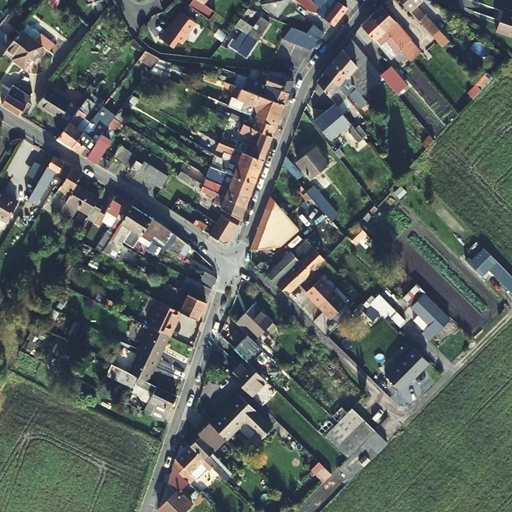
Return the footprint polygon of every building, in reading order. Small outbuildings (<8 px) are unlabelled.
[(289,0),(264,0),(261,4),(277,16),(289,0)] [(345,6),(336,0),(314,0),(313,2),(319,7),(316,12),(331,24),(333,26),(346,7),(345,6)] [(399,0),(433,37),(443,48),(449,42),(416,4),(420,0),(399,0)] [(372,16),(408,56),(412,52),(409,48),(415,43),(411,38),(407,42),(391,25),(395,21),(381,5),(371,14),(372,16)] [(246,7),(242,13),(250,16),(254,11),(248,8),(246,7)] [(196,23),(179,11),(170,25),(168,24),(164,31),(181,43),(196,23)] [(511,14),(502,11),(495,30),(511,36),(511,14)] [(403,60),(408,56),(372,16),(371,14),(360,24),(361,25),(356,31),(366,42),(372,37),(374,39),(379,35),(386,42),(403,60)] [(242,31),(256,40),(268,23),(259,16),(252,26),(243,21),(238,29),(242,31)] [(297,29),(303,32),(311,35),(317,38),(319,39),(324,31),(305,18),(294,28),(297,29)] [(233,25),(229,31),(234,35),(238,29),(234,26),(233,25)] [(282,38),(289,42),(290,40),(296,31),(297,29),(294,28),(290,26),(289,28),(282,38)] [(289,42),(295,44),(296,43),(303,34),(303,32),(297,29),(296,31),(290,40),(289,42)] [(41,47),(20,30),(6,50),(18,59),(15,63),(23,69),(41,47)] [(256,40),(242,31),(239,34),(241,35),(237,41),(232,38),(227,45),(245,57),(256,40)] [(295,44),(303,47),(303,46),(310,37),(311,35),(303,32),(303,34),(296,43),(295,44)] [(309,50),(319,39),(317,38),(311,35),(310,37),(303,46),(303,47),(308,50),(309,50)] [(334,62),(360,92),(365,88),(351,70),(356,64),(355,63),(364,56),(351,40),(350,39),(333,60),(334,62)] [(143,52),(138,59),(152,67),(154,64),(158,58),(144,51),(143,52)] [(187,69),(158,58),(154,64),(184,75),(187,69)] [(326,72),(338,86),(342,82),(349,90),(347,92),(364,110),(371,106),(360,92),(334,62),(333,60),(325,70),(326,72)] [(334,103),(344,115),(349,110),(333,91),(338,86),(326,72),(325,70),(316,81),(317,82),(327,95),(334,103)] [(287,93),(266,85),(264,90),(251,85),(250,87),(236,82),(237,78),(219,71),(215,80),(245,90),(283,105),(287,93)] [(283,72),(281,72),(279,78),(258,71),(257,74),(252,72),(249,79),(266,85),(287,93),(293,79),(290,76),(283,72)] [(480,89),(488,81),(484,77),(477,85),(479,88),(480,89)] [(317,82),(314,89),(322,100),(327,95),(317,82)] [(472,97),(474,95),(480,89),(479,88),(477,85),(475,84),(467,92),(472,97)] [(18,115),(30,96),(13,85),(0,104),(18,115)] [(46,87),(36,104),(67,123),(79,107),(46,87)] [(245,90),(241,100),(250,104),(246,114),(248,114),(275,126),(283,105),(245,90)] [(71,145),(82,132),(76,127),(93,104),(93,103),(96,99),(89,94),(79,107),(67,123),(57,137),(56,138),(70,147),(71,145)] [(250,104),(241,100),(238,99),(234,109),(246,114),(250,104)] [(344,115),(334,103),(315,119),(329,137),(350,122),(344,115)] [(445,104),(433,115),(429,110),(418,120),(433,136),(455,115),(445,104)] [(114,117),(101,107),(94,116),(106,126),(113,117),(114,117)] [(237,121),(271,136),(275,126),(248,114),(246,119),(230,113),(229,117),(237,121)] [(99,136),(101,133),(106,126),(94,116),(82,132),(71,145),(70,147),(86,157),(87,155),(99,136)] [(262,160),(271,136),(237,121),(234,127),(240,129),(238,133),(256,141),(251,155),(262,160)] [(110,139),(101,133),(99,136),(87,155),(86,157),(95,162),(110,139)] [(421,142),(426,148),(431,142),(434,139),(433,137),(429,133),(421,142)] [(221,137),(218,142),(231,147),(233,142),(221,137)] [(251,155),(231,147),(218,142),(216,148),(233,156),(231,161),(257,171),(262,160),(251,155)] [(113,157),(121,145),(117,143),(105,159),(101,157),(97,164),(105,169),(106,168),(113,157)] [(122,146),(121,145),(113,157),(121,161),(128,150),(122,146)] [(327,162),(315,147),(296,162),(308,177),(327,162)] [(128,150),(121,161),(129,167),(137,155),(128,150)] [(55,169),(59,172),(60,172),(63,174),(69,165),(68,164),(52,155),(51,156),(30,192),(37,196),(39,198),(49,179),(55,169)] [(130,168),(137,172),(145,161),(138,156),(137,157),(130,168)] [(257,171),(231,161),(224,159),(222,164),(211,160),(209,166),(253,183),(257,171)] [(293,171),(284,160),(281,166),(282,168),(291,177),(293,171)] [(142,175),(150,164),(145,161),(137,172),(139,173),(142,175)] [(148,179),(156,168),(150,164),(142,175),(148,179)] [(253,183),(209,166),(207,172),(222,177),(219,184),(248,195),(253,183)] [(71,192),(76,183),(80,175),(81,174),(71,167),(61,185),(71,192)] [(155,183),(162,172),(156,168),(148,179),(155,183)] [(52,181),(54,182),(59,172),(55,169),(49,179),(52,181)] [(155,183),(161,187),(168,176),(162,172),(155,183)] [(193,184),(196,180),(193,178),(190,176),(187,181),(193,184)] [(193,184),(190,189),(191,190),(199,195),(200,191),(202,186),(203,184),(198,181),(196,180),(193,184)] [(203,184),(202,186),(223,197),(245,203),(248,195),(219,184),(218,188),(203,181),(203,184)] [(55,218),(61,222),(66,213),(71,216),(75,206),(87,213),(86,217),(92,221),(98,210),(100,208),(93,204),(98,196),(76,183),(71,192),(69,194),(69,195),(56,216),(55,218)] [(71,192),(61,185),(59,188),(69,194),(71,192)] [(313,185),(305,192),(332,221),(340,213),(313,185)] [(223,197),(202,186),(200,191),(215,198),(213,203),(223,209),(239,219),(245,203),(223,197)] [(207,200),(199,195),(191,190),(189,194),(205,203),(207,200)] [(0,194),(15,203),(16,200),(2,192),(0,194)] [(33,203),(37,196),(30,192),(26,199),(31,201),(33,203)] [(56,216),(69,195),(64,193),(55,208),(44,202),(41,207),(56,216)] [(0,218),(5,221),(15,203),(0,194),(0,218)] [(98,210),(92,221),(98,224),(99,223),(105,227),(104,228),(106,229),(100,239),(102,240),(98,246),(96,245),(94,247),(102,251),(102,249),(131,205),(114,194),(104,210),(106,210),(104,213),(98,210)] [(299,228),(270,197),(250,248),(262,246),(274,217),(290,235),(299,228)] [(23,215),(31,201),(26,199),(18,213),(23,215)] [(125,236),(141,211),(131,205),(102,249),(102,251),(123,261),(126,255),(111,247),(120,233),(125,236)] [(239,219),(223,209),(215,222),(232,234),(238,223),(239,219)] [(151,217),(141,211),(125,236),(121,244),(126,247),(126,246),(128,247),(130,245),(133,247),(151,217)] [(79,228),(86,217),(77,213),(73,220),(71,218),(69,222),(79,228)] [(144,250),(150,241),(148,240),(153,232),(168,243),(164,249),(176,255),(185,242),(160,223),(151,217),(133,247),(142,252),(144,250)] [(215,222),(208,233),(222,242),(227,241),(232,234),(215,222)] [(351,229),(346,234),(356,243),(366,233),(358,225),(357,223),(351,229)] [(47,238),(68,249),(73,239),(52,228),(47,238)] [(288,293),(307,275),(325,258),(307,238),(292,252),(289,250),(265,275),(286,295),(288,293)] [(150,241),(144,250),(148,253),(151,248),(157,252),(160,246),(150,241)] [(511,279),(511,276),(482,247),(467,261),(480,274),(486,269),(489,272),(492,269),(507,284),(511,279)] [(185,267),(188,263),(176,255),(173,260),(185,267)] [(214,276),(201,269),(196,280),(209,287),(214,276)] [(319,277),(304,291),(329,317),(344,303),(319,277)] [(417,283),(403,297),(411,305),(411,306),(424,320),(436,332),(451,317),(425,292),(417,283)] [(193,295),(205,300),(209,291),(197,285),(193,295)] [(205,300),(193,295),(188,292),(179,310),(197,319),(205,300)] [(394,299),(383,311),(395,322),(401,316),(399,314),(404,308),(394,299)] [(168,335),(175,322),(173,321),(179,310),(158,300),(146,324),(148,325),(158,330),(168,335)] [(257,336),(272,320),(254,302),(236,320),(240,325),(250,335),(267,351),(271,347),(262,338),(261,339),(257,336)] [(261,339),(262,338),(276,324),(272,320),(257,336),(261,339)] [(423,322),(416,328),(428,340),(435,333),(436,332),(424,320),(423,322)] [(157,358),(168,335),(158,330),(148,325),(137,349),(157,358)] [(250,335),(240,325),(235,330),(230,335),(239,345),(250,335)] [(137,376),(146,380),(157,358),(137,349),(127,371),(137,376)] [(268,379),(247,358),(231,373),(252,395),(268,379)] [(296,382),(327,411),(338,400),(328,390),(342,376),(326,361),(311,376),(306,372),(296,382)] [(137,376),(127,371),(111,363),(108,369),(121,376),(119,380),(132,386),(134,383),(144,387),(152,391),(147,401),(144,409),(161,418),(167,406),(169,407),(175,394),(146,380),(137,376)] [(134,383),(132,386),(131,388),(137,391),(141,397),(147,401),(152,391),(144,387),(134,383)] [(225,437),(226,438),(244,420),(261,437),(271,427),(240,395),(211,423),(225,437)] [(351,406),(337,420),(360,443),(374,429),(351,406)] [(360,443),(337,420),(325,433),(348,455),(360,443)] [(200,434),(190,444),(215,469),(225,479),(229,474),(209,453),(212,450),(225,437),(211,423),(209,421),(198,432),(200,434)] [(366,439),(377,451),(387,441),(375,429),(366,439)] [(176,457),(173,465),(188,480),(194,475),(188,468),(196,461),(209,474),(215,469),(190,444),(176,457)] [(209,453),(229,474),(232,471),(212,450),(209,453)] [(329,472),(319,462),(312,470),(323,481),(331,474),(329,472)] [(160,508),(164,511),(180,511),(192,501),(186,494),(183,497),(176,491),(188,480),(173,465),(168,483),(175,491),(159,506),(160,508)]
